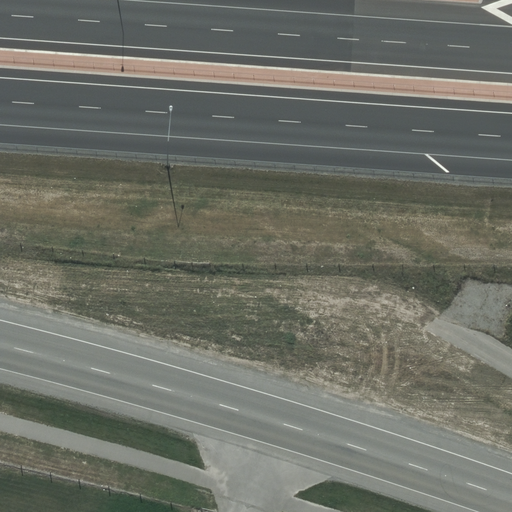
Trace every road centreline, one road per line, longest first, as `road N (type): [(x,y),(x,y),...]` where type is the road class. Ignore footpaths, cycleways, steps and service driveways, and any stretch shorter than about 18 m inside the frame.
road 1 (secondary): [(511,499),(0,346)]
road 2 (motorway): [(511,137),(0,100)]
road 3 (motorway): [(0,14),(511,49)]
